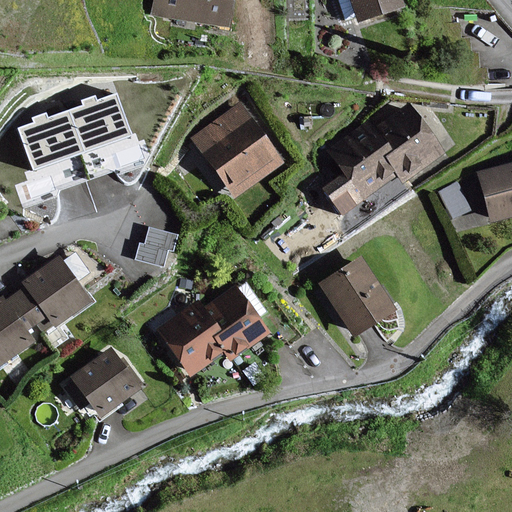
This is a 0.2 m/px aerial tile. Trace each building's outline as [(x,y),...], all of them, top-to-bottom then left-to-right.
[(233,0),(158,0),(157,13),(230,24),(233,0)] [(403,0),(356,0),(363,19),(405,6),(403,0)] [(83,107),(69,112),(91,178),(118,168),(120,174),(152,163),(144,141),(137,143),(135,135),(131,136),(117,95),(96,102),(94,98),(81,102),(83,107)] [(387,140),(382,144),(398,164),(404,172),(444,141),(412,101),(378,128),(387,140)] [(283,161),(242,104),(198,136),(239,193),(283,161)] [(57,189),(91,178),(69,112),(48,119),(47,116),(35,119),(36,123),(20,129),(34,171),(27,173),(30,181),(19,185),(26,206),(59,195),(57,189)] [(333,151),(364,191),(398,164),(382,144),(387,140),(378,128),(371,120),(333,151)] [(511,162),(481,172),(496,221),(511,215),(511,162)] [(174,250),(179,234),(152,227),(147,244),(142,243),(138,258),(164,266),(169,248),(174,250)] [(94,299),(62,255),(28,280),(30,284),(51,312),(59,324),(94,299)] [(395,308),(362,258),(323,284),(356,333),(395,308)] [(51,312),(30,284),(8,301),(28,329),(51,312)] [(270,331),(238,285),(202,309),(230,349),(235,356),(270,331)] [(8,301),(5,297),(0,300),(0,360),(2,363),(35,339),(28,329),(8,301)] [(225,352),(230,349),(202,309),(198,304),(164,328),(195,373),(207,365),(212,361),(225,352)] [(144,385),(114,346),(75,375),(78,379),(67,386),(83,407),(93,400),(104,415),(144,385)]
